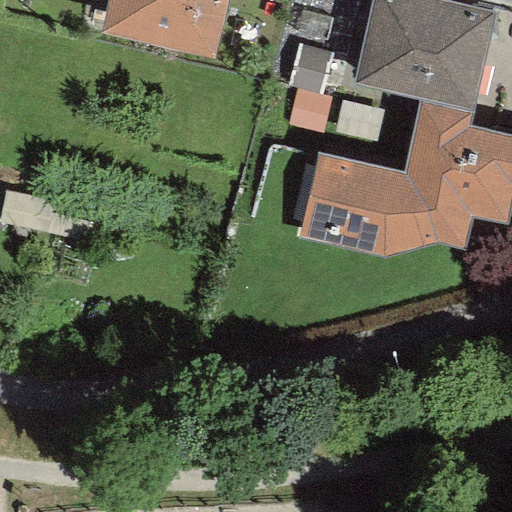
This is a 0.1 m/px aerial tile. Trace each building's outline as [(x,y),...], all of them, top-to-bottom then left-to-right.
[(214,0),(116,0),(112,18),(204,41),(214,0)] [(431,86),(465,94),(484,14),(425,0),(378,0),(362,70),(431,86)] [(321,93),(332,52),(300,44),(289,84),(321,93)] [(511,139),(458,129),(465,94),(431,86),(423,115),(407,176),(323,156),(307,229),(383,247),(436,232),(457,237),(466,203),(502,211),(509,180),(511,180),(511,139)] [(45,231),(53,199),(6,190),(0,222),(45,231)]
